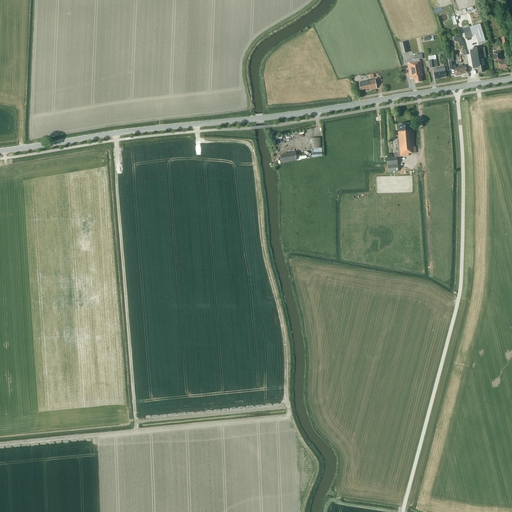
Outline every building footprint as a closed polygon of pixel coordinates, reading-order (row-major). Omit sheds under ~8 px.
[(481,23),(463,29),(465,37),(477,34),(479,43),(487,41),(481,23)] [(460,41),(461,46),(464,46),(463,36),(456,37),(456,41),(460,41)] [(399,43),(402,54),(408,53),(406,42),(399,43)] [(484,59),(486,58),(484,48),(470,50),(473,69),(478,68),(479,72),(484,71),(484,65),(485,65),(484,59)] [(502,60),(501,52),(493,53),(494,61),(497,61),(499,69),(508,68),(507,59),(502,60)] [(415,78),(416,83),(422,82),(421,76),(422,76),(421,69),(422,69),(421,61),(408,63),(410,79),(415,78)] [(455,74),(455,76),(461,75),(467,74),(466,68),(465,68),(465,66),(461,66),(461,67),(456,68),(455,65),(454,66),(453,61),(449,62),(451,75),(455,74)] [(445,71),(445,68),(433,70),(434,72),(435,80),(441,79),(441,78),(446,77),(445,71)] [(369,89),(370,90),(377,89),(375,80),(359,83),(360,84),(359,84),(360,90),(366,89),(366,90),(369,89)] [(411,130),(410,123),(399,124),(399,131),(398,132),(399,139),(397,139),(398,152),(394,152),(395,157),(387,158),(388,172),(398,171),(397,157),(409,156),(408,154),(416,153),(416,147),(415,147),(413,130),(411,130)] [(312,138),(313,149),(321,148),(321,138),(312,138)] [(280,155),(281,163),(297,160),(296,152),(280,155)]
